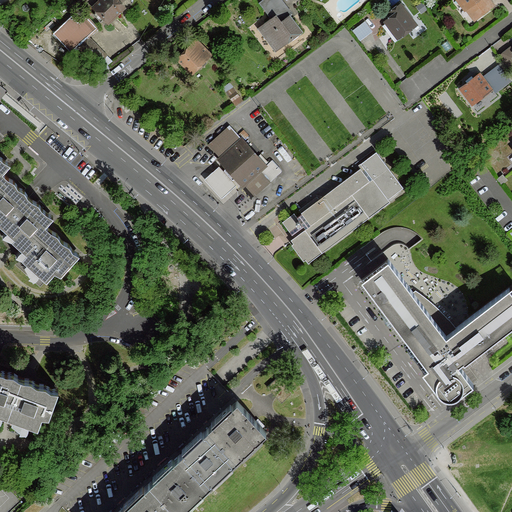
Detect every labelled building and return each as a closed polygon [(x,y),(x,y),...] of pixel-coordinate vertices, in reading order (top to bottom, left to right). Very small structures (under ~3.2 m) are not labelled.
[(116,0),(101,0),(94,7),(98,11),(105,18),(109,22),(124,8),(120,3),(116,0)] [(271,13),(282,4),(285,3),(282,0),(262,0),(271,13)] [(477,0),(459,0),(466,9),(475,2),(477,0)] [(495,5),(490,0),(477,0),(475,2),(483,14),(495,5)] [(483,14),(475,2),(466,9),(475,21),(483,14)] [(282,23),(291,16),(282,4),(271,13),(268,15),(271,19),(277,15),(282,23)] [(394,17),(387,23),(397,36),(415,23),(402,6),(392,14),(394,17)] [(105,18),(98,11),(94,14),(101,22),(105,18)] [(72,16),(53,33),(71,52),(97,28),(85,15),(77,22),(72,16)] [(282,23),(277,15),(271,19),(264,24),(270,32),(264,36),(276,52),(303,32),(291,16),(282,23)] [(270,32),(264,24),(258,29),(264,36),(270,32)] [(106,55),(90,38),(80,48),(96,65),(106,55)] [(193,47),(205,60),(211,55),(198,42),(193,47)] [(192,46),(179,59),(192,73),(205,60),(193,47),(192,46)] [(511,67),(511,59),(505,51),(499,56),(509,70),(511,67)] [(499,91),(511,81),(511,76),(500,62),(485,73),(499,91)] [(480,73),(461,88),(473,104),(492,89),(480,73)] [(266,166),(231,126),(209,144),(222,158),(220,159),(227,167),(225,171),(233,180),(237,178),(244,186),(245,184),(256,196),(271,182),(270,181),(261,171),(266,166)] [(447,156),(456,168),(468,159),(458,147),(447,156)] [(397,179),(378,152),(359,166),(361,169),(320,200),(318,198),(301,211),(303,213),(298,217),(295,214),(284,223),(290,232),(293,230),(298,236),(292,240),(294,243),(292,245),(304,261),(306,259),(308,261),(390,201),(388,198),(403,186),(397,179)] [(0,182),(7,175),(3,172),(11,162),(4,159),(0,155),(0,182)] [(272,160),(266,166),(261,171),(270,181),(282,171),(272,160)] [(233,180),(225,171),(219,164),(211,172),(205,178),(221,196),(228,190),(236,183),(233,180)] [(15,180),(7,175),(0,182),(0,222),(4,226),(30,196),(29,195),(25,189),(19,186),(15,180)] [(507,180),(503,175),(498,179),(500,181),(502,184),(507,180)] [(38,201),(30,196),(4,226),(15,236),(13,239),(27,252),(50,228),(45,224),(54,215),(47,212),(43,208),(38,201)] [(51,230),(50,228),(27,252),(23,257),(47,279),(55,270),(61,273),(80,252),(73,249),(69,243),(63,240),(58,232),(51,230)] [(414,292),(389,259),(362,279),(428,367),(423,371),(441,395),(447,398),(454,398),(461,395),(474,384),(459,365),(464,361),(465,363),(503,334),(511,327),(511,286),(469,319),(456,329),(448,335),(414,292)] [(416,291),(414,292),(448,335),(456,329),(447,317),(432,303),(416,291)] [(0,410),(8,414),(21,376),(13,371),(7,371),(0,368),(0,410)] [(31,378),(21,376),(8,414),(38,425),(43,413),(49,414),(59,387),(51,387),(46,383),(38,383),(31,378)] [(294,393),(279,377),(269,386),(284,403),(294,393)] [(267,432),(238,401),(208,428),(237,459),(267,432)] [(237,459),(208,428),(179,456),(208,487),(237,459)] [(181,511),(208,487),(179,456),(150,483),(176,511),(181,511)] [(176,511),(150,483),(121,510),(122,511),(176,511)]
